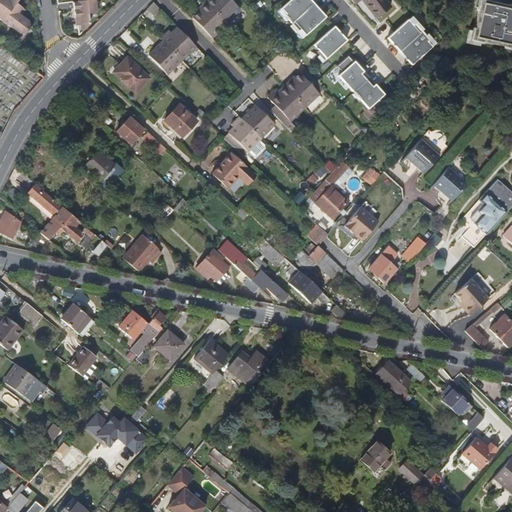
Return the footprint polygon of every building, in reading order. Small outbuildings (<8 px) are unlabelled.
[(0,0),(0,19),(19,34),(30,32),(28,21),(21,16),(18,13),(22,8),(16,3),(17,0),(0,0)] [(80,0),(81,1),(78,2),(72,2),(73,10),(77,9),(78,13),(76,13),(78,35),(89,25),(88,14),(96,13),(94,0),(80,0)] [(241,13),(229,0),(214,0),(214,1),(213,0),(212,0),(207,5),(227,27),(241,13)] [(290,24),(313,4),(308,0),(306,0),(305,1),(304,0),(290,0),(280,9),(285,15),(283,16),(290,24)] [(360,0),(364,0),(377,17),(391,6),(386,0),(353,0),(356,3),(360,0)] [(483,43),(504,47),(504,48),(506,49),(511,49),(511,6),(509,6),(508,7),(502,5),(496,4),(496,3),(489,1),(482,0),(479,0),(478,9),(477,11),(478,11),(474,29),(473,29),(473,32),(471,41),(481,43),(483,44),(483,43)] [(478,9),(479,0),(482,0),(489,1),(489,0),(475,0),(474,8),(478,9)] [(318,10),(313,4),(290,24),(298,33),(300,31),(305,37),(325,18),(320,13),(318,15),(315,12),(318,10)] [(227,27),(207,5),(201,11),(202,13),(199,16),(194,20),(213,40),(227,27)] [(394,48),(399,53),(421,33),(413,25),(412,26),(407,21),(386,40),(391,45),(394,43),(396,45),(394,48)] [(324,61),(346,41),(341,35),(338,38),(336,35),(338,33),(333,27),(313,46),(318,51),(316,53),(324,61)] [(167,76),(196,49),(177,30),(149,57),(167,76)] [(481,43),(471,41),(473,32),(469,31),(466,44),(480,47),(481,43)] [(421,33),(399,53),(404,59),(406,57),(409,59),(406,61),(411,67),(432,48),(427,43),(429,41),(421,33)] [(149,78),(127,57),(120,65),(122,67),(116,74),(136,92),(149,78)] [(353,94),(369,80),(363,73),(358,77),(354,72),(358,68),(354,63),(353,64),(347,58),(336,68),(342,74),(338,78),(353,94)] [(358,77),(363,73),(358,68),(354,72),(358,77)] [(315,81),(307,72),(302,76),(311,85),(315,81)] [(286,128),(320,95),(319,94),(323,90),(315,81),(311,85),(302,76),(301,75),(295,80),(294,78),(279,93),(277,91),(268,99),(275,106),(282,112),(276,118),(286,128)] [(375,86),(369,80),(353,94),(368,110),(371,107),(377,113),(388,103),(383,97),(383,96),(379,91),(375,95),(370,90),(375,86)] [(379,91),(375,86),(370,90),(375,95),(379,91)] [(239,146),(267,119),(249,101),(232,116),(221,127),(222,128),(216,133),(220,136),(234,149),(238,146),(239,146)] [(197,122),(179,105),(164,120),(182,137),(197,122)] [(282,112),(275,106),(270,112),(276,118),(282,112)] [(130,144),(143,130),(129,117),(116,131),(130,144)] [(50,134),(38,124),(33,130),(45,141),(50,134)] [(159,154),(165,149),(147,132),(141,138),(159,154)] [(423,175),(439,159),(420,141),(405,158),(413,165),(414,164),(417,168),(417,169),(423,175)] [(101,155),(97,152),(84,166),(99,179),(99,180),(113,166),(120,172),(122,170),(106,155),(108,153),(105,150),(101,155)] [(52,193),(69,172),(47,153),(41,160),(43,162),(45,163),(33,176),(52,193)] [(226,187),(237,176),(244,182),(252,173),(230,153),(211,173),(226,187)] [(33,176),(45,163),(43,162),(31,175),(33,176)] [(330,220),(347,202),(331,186),(346,170),(340,164),(308,199),(330,220)] [(113,166),(99,180),(99,179),(96,182),(104,189),(120,172),(113,166)] [(447,206),(465,186),(447,171),(433,186),(438,191),(437,199),(443,204),(435,213),(445,222),(454,212),(447,206)] [(58,228),(69,215),(35,185),(27,194),(53,217),(40,233),(48,240),(58,228)] [(511,206),(511,204),(492,187),(478,202),(482,206),(469,221),(473,225),(473,226),(485,237),(511,206)] [(167,206),(172,210),(176,215),(186,204),(177,195),(167,206)] [(163,219),(172,210),(167,206),(165,204),(157,214),(163,219)] [(376,224),(359,208),(342,226),(359,242),(376,224)] [(0,220),(0,232),(12,238),(21,220),(5,212),(0,220)] [(75,229),(80,223),(69,215),(58,228),(75,242),(82,235),(75,229)] [(115,228),(105,219),(96,229),(106,239),(115,228)] [(82,225),(79,229),(88,236),(80,245),(84,248),(95,236),(82,225)] [(511,227),(502,237),(511,247),(511,227)] [(315,245),(322,237),(312,228),(305,236),(315,245)] [(34,232),(29,244),(35,247),(40,234),(34,232)] [(267,234),(255,248),(275,267),(275,266),(280,270),(286,264),(284,263),(290,256),(267,234)] [(433,235),(428,242),(435,248),(440,242),(433,235)] [(138,273),(158,250),(141,236),(121,259),(138,273)] [(408,264),(424,245),(418,240),(402,258),(408,264)] [(105,245),(100,241),(91,251),(96,255),(102,249),(105,245)] [(226,253),(240,265),(241,264),(246,259),(238,251),(237,252),(228,244),(224,248),(221,245),(216,250),(223,257),(226,253)] [(110,250),(105,245),(102,249),(107,254),(110,250)] [(314,264),(323,254),(316,246),(306,256),(301,251),(296,256),(299,259),(308,267),(309,269),(314,264)] [(390,264),(397,256),(387,248),(368,269),(383,283),(396,269),(390,264)] [(223,273),(231,265),(223,257),(221,259),(212,251),(195,269),(207,280),(209,277),(214,282),(215,282),(218,284),(226,275),(223,273)] [(254,275),(241,264),(240,265),(226,253),(223,257),(231,265),(246,278),(247,280),(249,281),(254,275)] [(323,254),(314,264),(331,280),(341,270),(323,254)] [(268,267),(256,257),(251,263),(263,273),(268,267)] [(304,271),(308,267),(299,259),(296,263),(304,271)] [(469,314),(496,291),(479,271),(456,292),(462,299),(466,304),(463,306),(469,314)] [(269,279),(277,287),(284,280),(275,272),(269,279)] [(317,290),(298,272),(287,284),(309,304),(317,295),(315,293),(317,290)] [(269,279),(267,278),(262,284),(281,301),(286,295),(277,287),(269,279)] [(249,281),(247,280),(241,286),(251,296),(257,289),(249,281)] [(73,292),(63,290),(61,296),(72,298),(73,292)] [(43,318),(23,303),(14,313),(33,329),(43,318)] [(488,314),(498,305),(496,303),(486,312),(488,314)] [(79,336),(92,321),(73,305),(60,321),(79,336)] [(345,315),(335,306),(330,311),(340,320),(345,315)] [(157,326),(163,318),(158,313),(159,311),(157,309),(151,316),(153,318),(148,325),(157,333),(161,329),(157,326)] [(139,331),(146,323),(132,312),(117,328),(130,339),(138,330),(139,331)] [(505,348),(511,340),(511,325),(502,315),(487,329),(505,348)] [(0,344),(7,350),(23,330),(5,316),(0,322),(0,344)] [(150,342),(157,333),(148,325),(146,323),(139,331),(138,330),(130,339),(135,343),(131,349),(134,351),(138,345),(143,350),(150,342)] [(487,341),(470,325),(463,331),(480,347),(487,341)] [(165,333),(153,348),(169,361),(182,346),(165,333)] [(217,367),(227,356),(209,341),(193,360),(211,375),(214,371),(217,367)] [(141,352),(143,350),(138,345),(134,351),(131,349),(129,351),(137,357),(141,352)] [(90,366),(96,359),(84,348),(69,367),(81,377),(90,366)] [(147,358),(141,352),(137,357),(135,359),(141,365),(147,358)] [(255,371),(265,359),(257,352),(250,360),(247,363),(239,356),(231,365),(236,370),(234,373),(238,377),(241,374),(248,379),(253,383),(260,375),(255,371)] [(250,360),(241,353),(239,356),(247,363),(250,360)] [(130,358),(126,354),(121,360),(125,364),(130,358)] [(385,380),(391,374),(376,360),(364,373),(380,387),(379,388),(386,395),(393,387),(385,380)] [(41,394),(45,388),(17,366),(4,383),(22,396),(29,402),(37,391),(41,394)] [(90,366),(81,377),(86,381),(95,370),(90,366)] [(211,393),(223,379),(214,371),(211,375),(202,385),(211,393)] [(399,381),(391,374),(385,380),(393,387),(399,381)] [(98,381),(94,387),(104,395),(109,390),(98,381)] [(457,402),(438,385),(432,391),(436,395),(434,397),(432,400),(447,413),(451,409),(457,402)] [(103,396),(98,392),(93,398),(98,402),(103,396)] [(454,411),(459,405),(457,402),(451,409),(454,411)] [(136,423),(144,413),(138,408),(130,418),(136,423)] [(463,431),(473,417),(467,412),(458,426),(463,431)] [(124,446),(137,432),(123,420),(119,424),(112,417),(107,423),(97,414),(85,429),(109,449),(117,440),(124,446)] [(60,431),(53,425),(44,437),(51,443),(60,431)] [(488,456),(493,451),(486,445),(482,449),(470,439),(456,455),(466,464),(474,470),(475,471),(489,456),(488,456)] [(58,463),(66,470),(75,460),(80,463),(85,458),(70,445),(65,450),(67,453),(58,463)] [(375,482),(380,475),(375,471),(385,459),(372,447),(356,465),(375,482)] [(211,448),(206,455),(226,471),(232,464),(211,448)] [(511,498),(511,462),(510,460),(485,487),(506,505),(511,498)] [(474,470),(466,464),(462,469),(467,473),(471,473),(474,470)] [(229,494),(249,510),(253,505),(207,467),(203,471),(229,494)] [(417,483),(400,468),(395,474),(402,480),(400,482),(403,484),(405,482),(412,489),(415,485),(435,505),(440,500),(433,493),(426,485),(431,477),(426,473),(417,483)] [(192,478),(181,469),(179,471),(190,480),(192,478)] [(199,511),(203,508),(185,492),(183,491),(183,490),(190,480),(179,471),(166,487),(177,496),(167,509),(170,511),(199,511)] [(426,485),(433,493),(437,487),(437,482),(431,477),(426,485)] [(9,511),(18,511),(27,501),(19,494),(8,507),(7,509),(9,511)] [(229,494),(221,504),(230,511),(248,511),(249,511),(249,510),(229,494)] [(84,511),(71,500),(60,511),(84,511)] [(41,511),(44,509),(35,502),(27,511),(41,511)]
